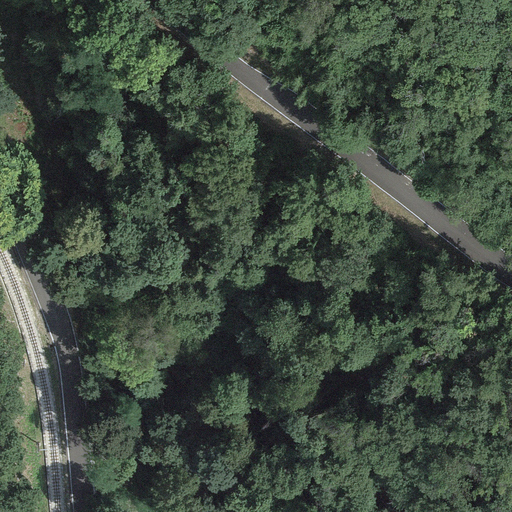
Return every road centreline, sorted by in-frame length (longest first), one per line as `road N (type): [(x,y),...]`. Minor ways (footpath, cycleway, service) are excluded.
road 1 (unclassified): [(155,0),(511,270)]
road 2 (unclassified): [(83,511),(68,357),(0,182)]
road 3 (track): [(250,511),(188,453),(157,454),(133,481),(132,511)]
